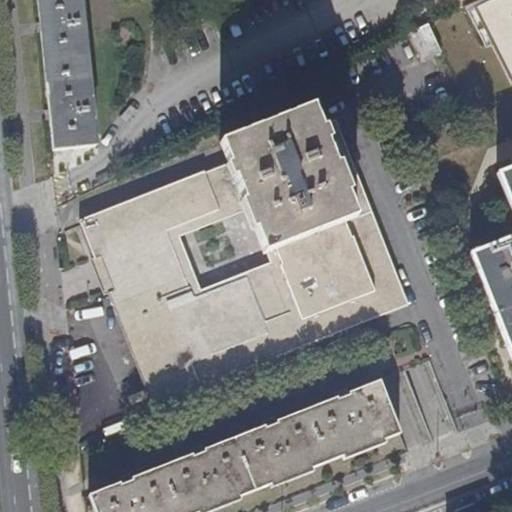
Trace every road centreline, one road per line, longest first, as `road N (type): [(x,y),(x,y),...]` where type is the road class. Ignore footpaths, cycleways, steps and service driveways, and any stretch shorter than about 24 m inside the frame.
road 1 (unknown): [(488,476),(352,97)]
road 2 (primary): [(30,511),(0,229)]
road 3 (residential): [(400,511),(511,467)]
